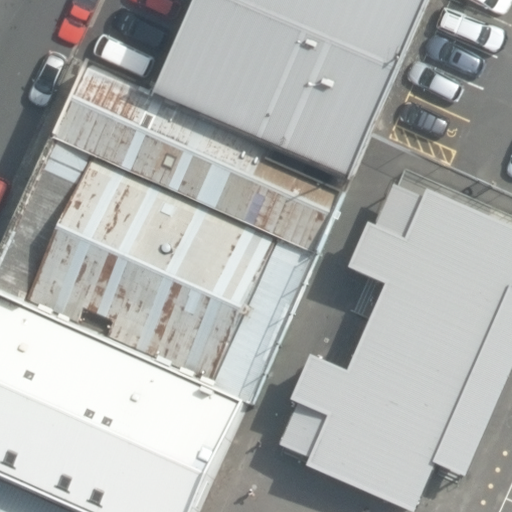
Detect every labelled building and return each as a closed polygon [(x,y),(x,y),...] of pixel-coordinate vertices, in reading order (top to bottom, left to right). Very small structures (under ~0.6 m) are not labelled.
[(375,134),(433,0),(198,0),(159,90),(356,178),(375,134)] [(356,178),(159,90),(98,62),(0,266),(0,301),(252,409),(356,178)] [(511,230),(431,195),(428,201),(396,188),(379,231),(372,228),(353,273),(390,289),(352,374),(318,359),(296,404),(302,407),(283,450),(314,464),(311,472),(405,511),(422,511),(440,468),(471,482),(511,386),(511,230)] [(205,511),(252,409),(0,301),(0,482),(67,511),(205,511)] [(67,511),(0,482),(0,511),(67,511)]
